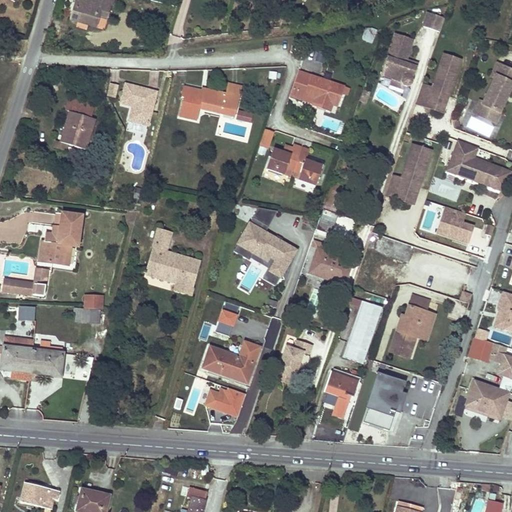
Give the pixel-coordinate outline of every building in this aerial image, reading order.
[(100,4),(87,0),(74,0),(68,20),(77,23),(77,20),(87,23),(86,26),(95,28),(98,16),(106,19),(110,7),(109,6),(100,4)] [(424,13),(419,27),(436,33),(441,19),(424,13)] [(372,42),(374,36),(376,30),(366,27),(362,39),(372,42)] [(388,80),(398,83),(398,84),(399,85),(399,86),(400,86),(400,87),(401,87),(403,88),(406,87),(407,87),(409,85),(410,82),(409,80),(413,69),(402,65),(403,61),(410,41),(392,35),(378,77),(388,80)] [(428,88),(419,85),(412,105),(434,112),(438,100),(439,100),(445,97),(458,61),(439,55),(428,88)] [(511,88),(511,69),(497,62),(490,76),(493,77),(482,101),(481,104),(500,113),(511,88)] [(315,96),(315,97),(314,99),(337,107),(343,87),(298,71),(289,95),(302,100),(305,92),(315,96)] [(398,84),(398,83),(388,80),(386,86),(400,91),(401,87),(400,87),(400,86),(399,86),(399,85),(398,84)] [(181,95),(184,85),(173,83),(166,114),(173,115),(177,98),(183,99),(183,96),(181,95)] [(109,85),(107,97),(116,98),(118,86),(109,85)] [(128,122),(147,127),(155,93),(124,85),(119,105),(131,107),(128,122)] [(205,88),(205,91),(184,85),(181,95),(183,96),(183,99),(177,98),(173,115),(195,120),(198,108),(199,103),(221,108),(220,114),(233,117),(238,97),(205,88)] [(302,100),(335,111),(337,107),(314,99),(315,97),(315,96),(305,92),(302,100)] [(79,108),(83,99),(69,95),(66,104),(79,108)] [(434,112),(440,114),(445,97),(439,100),(438,100),(434,112)] [(65,151),(66,148),(67,145),(85,150),(94,119),(91,119),(96,103),(83,99),(79,108),(66,104),(64,110),(69,112),(60,142),(54,140),(52,147),(65,151)] [(473,112),(496,123),(500,113),(481,104),(482,101),(479,99),(473,112)] [(199,103),(198,108),(220,114),(221,108),(199,103)] [(238,111),(236,121),(252,123),(253,114),(238,111)] [(269,149),(274,132),(264,129),(259,146),(269,149)] [(470,144),(458,140),(448,166),(457,169),(456,174),(468,179),(469,176),(472,178),(471,180),(483,185),(487,175),(496,179),(501,168),(475,157),(466,154),(470,144)] [(302,147),(295,144),(293,151),(300,153),(302,147)] [(471,145),(470,144),(466,154),(475,157),(479,148),(471,145)] [(409,190),(415,187),(427,151),(409,145),(398,178),(388,175),(383,189),(382,194),(404,202),(408,189),(409,190)] [(309,149),(302,147),(300,153),(306,156),(309,149)] [(291,155),(274,149),(267,169),(285,175),(287,167),(301,172),(299,179),(317,185),(323,165),(305,160),(306,156),(300,153),(293,151),(291,155)] [(457,169),(448,166),(446,170),(456,174),(457,169)] [(511,174),(511,172),(501,168),(496,179),(492,189),(506,194),(511,174)] [(487,175),(483,185),(492,189),(496,179),(487,175)] [(343,186),(344,184),(345,181),(335,178),(333,183),(332,182),(320,215),(334,220),(345,187),(343,186)] [(408,189),(404,202),(410,204),(415,187),(409,190),(408,189)] [(465,214),(444,207),(435,234),(468,244),(473,228),(462,225),(465,214)] [(274,211),(256,208),(232,252),(249,261),(250,258),(269,269),(268,271),(279,277),(294,250),(263,233),(274,211)] [(44,233),(42,247),(40,261),(62,264),(64,245),(69,246),(76,246),(80,216),(55,213),(53,226),(57,227),(56,236),(51,235),(51,234),(44,233)] [(491,238),(494,229),(488,227),(485,236),(491,238)] [(189,296),(199,263),(171,254),(170,256),(167,255),(167,253),(165,252),(163,252),(164,247),(166,248),(171,233),(157,229),(145,269),(177,279),(175,284),(173,291),(189,296)] [(343,284),(347,272),(351,261),(317,249),(308,272),(343,284)] [(34,267),(32,283),(18,281),(16,292),(42,296),(45,269),(34,267)] [(177,279),(145,269),(143,274),(175,284),(177,279)] [(3,279),(1,290),(16,292),(18,281),(3,279)] [(472,295),(463,292),(460,302),(469,305),(472,295)] [(511,294),(503,292),(497,309),(499,309),(494,326),(511,332),(511,294)] [(101,308),(102,302),(102,295),(85,295),(85,307),(101,308)] [(425,299),(412,295),(404,316),(406,317),(402,331),(396,329),(389,351),(409,358),(416,337),(421,338),(426,323),(422,322),(426,311),(422,310),(425,299)] [(363,332),(372,304),(350,297),(348,304),(359,308),(352,329),(363,332)] [(382,307),(372,304),(363,332),(352,329),(343,356),(363,363),(382,307)] [(32,321),(33,314),(33,307),(25,307),(24,320),(32,321)] [(98,324),(98,317),(99,309),(90,309),(80,308),(79,323),(89,324),(98,324)] [(229,333),(232,324),(236,315),(222,310),(216,328),(229,333)] [(426,340),(434,314),(426,311),(422,322),(426,323),(421,338),(426,340)] [(404,316),(401,315),(396,329),(402,331),(406,317),(404,316)] [(479,328),(475,339),(487,342),(490,331),(479,328)] [(475,339),(473,338),(467,356),(487,362),(488,356),(498,359),(502,347),(487,342),(475,339)] [(47,351),(47,348),(48,345),(41,345),(40,351),(32,350),(32,341),(18,339),(17,348),(2,347),(1,360),(0,366),(10,367),(9,370),(49,375),(49,372),(59,374),(62,353),(47,351)] [(277,373),(294,379),(303,353),(308,355),(311,346),(296,341),(293,350),(285,347),(277,373)] [(259,348),(244,342),(238,357),(253,362),(259,348)] [(231,373),(247,379),(253,362),(238,357),(209,347),(202,368),(229,378),(231,373)] [(506,348),(502,347),(498,359),(493,372),(503,375),(508,377),(511,378),(511,360),(503,357),(506,348)] [(89,356),(66,354),(64,379),(87,380),(89,356)] [(400,391),(404,381),(378,372),(367,403),(361,421),(387,430),(394,411),(400,391)] [(229,378),(246,384),(247,379),(231,373),(229,378)] [(277,373),(275,381),(292,386),(294,379),(277,373)] [(342,418),(346,407),(350,396),(352,396),(357,382),(330,373),(324,391),(337,396),(331,414),(342,418)] [(511,381),(511,378),(508,377),(503,375),(498,390),(473,382),(465,405),(499,417),(511,381)] [(224,397),(210,391),(205,405),(219,411),(224,397)] [(398,413),(405,393),(400,391),(394,411),(398,413)] [(58,491),(53,490),(48,488),(47,491),(43,490),(44,488),(24,483),(19,502),(49,509),(52,499),(56,500),(58,491)] [(82,511),(105,511),(106,507),(109,497),(100,495),(100,493),(82,489),(77,511),(82,511)] [(188,497),(191,498),(187,511),(198,511),(199,510),(202,511),(204,501),(203,501),(205,493),(189,489),(188,497)] [(500,511),(502,504),(488,501),(485,511),(500,511)]
